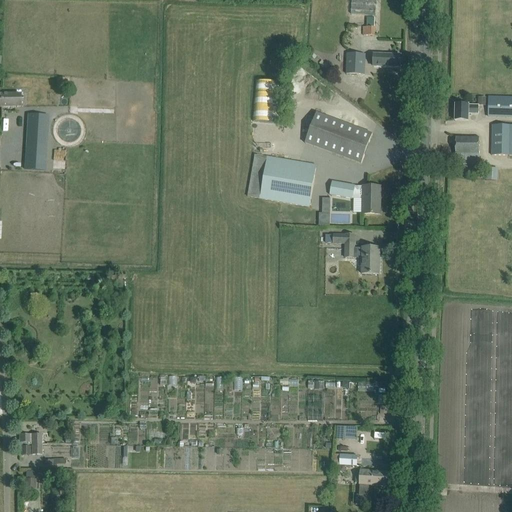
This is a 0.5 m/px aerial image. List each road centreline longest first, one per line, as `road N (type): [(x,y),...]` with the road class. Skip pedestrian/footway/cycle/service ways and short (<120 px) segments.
road 1 (tertiary): [(418,511),(429,0)]
road 2 (unclassified): [(10,511),(0,376)]
